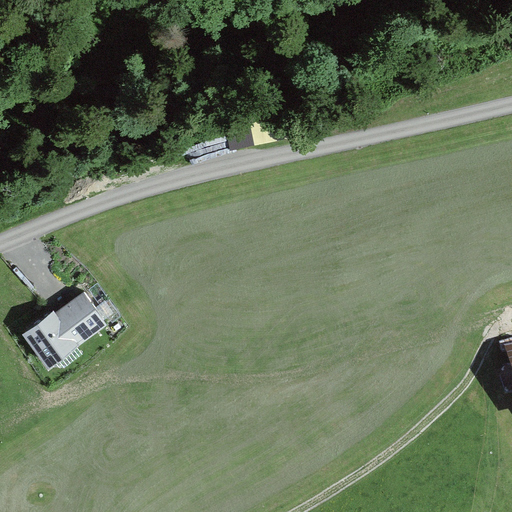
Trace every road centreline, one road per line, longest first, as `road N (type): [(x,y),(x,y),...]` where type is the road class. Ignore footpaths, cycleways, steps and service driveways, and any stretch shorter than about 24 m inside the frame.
road 1 (unclassified): [(511,105),(174,183),(20,235)]
road 2 (track): [(298,511),(455,396),(492,338),(511,324)]
